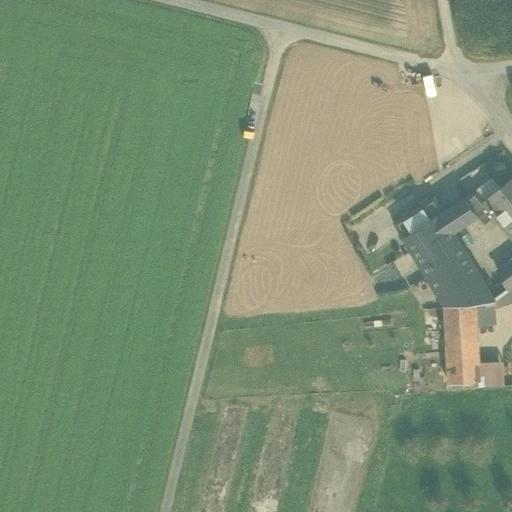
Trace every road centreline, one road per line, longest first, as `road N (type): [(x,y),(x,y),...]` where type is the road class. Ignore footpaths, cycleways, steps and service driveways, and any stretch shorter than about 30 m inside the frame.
road 1 (track): [(283,28),(165,511)]
road 2 (unclassified): [(456,71),(177,0)]
